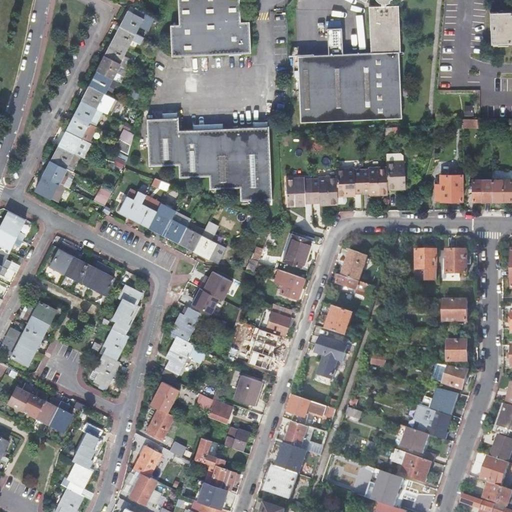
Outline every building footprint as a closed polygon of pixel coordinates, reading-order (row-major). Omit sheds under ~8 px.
[(250,21),(241,22),(240,0),(179,0),(180,23),(172,23),(173,56),(251,53),(250,21)] [(377,0),(378,1),(380,3),(383,4),(383,7),(370,7),(371,56),(299,58),(301,122),(402,119),(400,85),(400,52),(401,52),(400,7),(388,7),(388,5),(390,4),(393,1),(393,0),(401,0),(402,1),(404,0),(362,0),(367,2),(367,0),(377,0)] [(128,10),(120,26),(140,36),(148,21),(128,10)] [(491,12),(490,12),(491,44),(492,43),(511,42),(511,12),(491,13),(491,12)] [(120,26),(112,40),(127,48),(133,38),(138,40),(140,36),(120,26)] [(105,55),(120,63),(128,67),(132,59),(124,55),(127,48),(112,40),(105,55)] [(112,78),(120,63),(105,55),(97,70),(112,78)] [(105,93),(112,78),(97,70),(90,85),(105,93)] [(97,108),(105,93),(90,85),(82,100),(97,108)] [(89,123),(97,108),(82,100),(74,115),(89,123)] [(186,114),(155,114),(155,162),(186,162),(186,175),(215,176),(215,189),(242,188),(243,200),(271,200),(268,127),(267,127),(267,126),(186,128),(186,114)] [(81,138),(89,123),(74,115),(66,130),(81,138)] [(89,123),(81,138),(89,142),(97,127),(89,123)] [(74,153),(81,138),(66,130),(59,145),(74,153)] [(120,139),(131,145),(134,134),(124,130),(120,139)] [(86,141),(81,138),(74,153),(79,155),(86,141)] [(131,145),(120,139),(119,138),(115,148),(128,155),(131,145)] [(66,167),(74,153),(59,145),(51,160),(66,167)] [(124,162),(118,158),(115,165),(121,168),(124,162)] [(58,183),(66,167),(51,160),(43,175),(58,183)] [(404,161),(386,162),(386,167),(387,190),(395,190),(396,187),(406,186),(404,161)] [(379,196),(388,195),(387,190),(386,167),(369,168),(369,170),(361,170),(362,194),(370,193),(379,193),(379,196)] [(354,168),(336,169),(336,177),(337,197),(346,197),(346,194),(356,194),(362,194),(361,170),(354,170),(354,168)] [(66,187),(58,183),(43,175),(36,190),(58,202),(66,187)] [(441,201),(462,201),(462,175),(440,175),(441,201)] [(156,177),(153,184),(169,189),(171,182),(156,177)] [(328,204),(337,204),(337,197),(336,177),(317,178),(318,179),(310,179),(311,202),(319,202),(328,201),(328,204)] [(295,203),(305,202),(311,202),(310,179),(304,180),(304,178),(286,179),(287,206),(295,205),(295,203)] [(492,201),(492,180),(472,180),(472,201),(492,201)] [(511,180),(492,180),(492,201),(511,201),(511,180)] [(101,189),(96,199),(104,203),(109,192),(101,189)] [(119,210),(134,218),(141,204),(134,200),(137,193),(130,189),(119,210)] [(134,218),(149,226),(156,211),(141,204),(134,218)] [(174,217),(189,224),(193,217),(178,210),(174,217)] [(88,223),(94,226),(101,214),(94,211),(88,223)] [(149,226),(164,234),(171,219),(156,211),(149,226)] [(23,223),(6,215),(0,227),(0,228),(22,240),(25,235),(19,231),(23,223)] [(164,234),(178,241),(186,227),(171,219),(164,234)] [(178,241),(194,249),(201,235),(186,227),(178,241)] [(0,246),(9,251),(13,243),(19,246),(22,240),(0,228),(0,246)] [(201,235),(194,249),(218,262),(225,247),(201,235)] [(291,235),(282,261),(301,267),(310,241),(291,235)] [(50,265),(64,272),(75,250),(76,249),(62,242),(50,265)] [(0,263),(8,268),(11,262),(5,259),(9,251),(0,246),(0,263)] [(64,272),(77,279),(86,263),(78,259),(81,253),(75,250),(64,272)] [(426,280),(437,280),(437,250),(416,251),(417,270),(426,270),(426,280)] [(447,274),(467,274),(467,250),(447,250),(447,274)] [(360,282),(369,257),(351,251),(342,276),(360,282)] [(94,267),(86,263),(77,279),(91,286),(103,264),(97,261),(94,267)] [(0,271),(5,274),(8,268),(0,263),(0,271)] [(108,267),(103,264),(91,286),(105,293),(113,277),(106,273),(108,267)] [(260,264),(258,271),(257,273),(265,275),(267,266),(260,264)] [(297,298),(304,279),(279,270),(276,280),(284,283),(281,293),(297,298)] [(376,288),(360,282),(342,276),(337,275),(336,278),(339,279),(337,284),(373,296),(376,288)] [(192,299),(188,307),(200,313),(215,285),(199,277),(188,297),(192,299)] [(112,328),(128,336),(124,334),(138,306),(135,304),(141,292),(125,284),(119,297),(122,298),(112,318),(116,320),(112,328)] [(467,322),(467,300),(444,300),(444,322),(467,322)] [(29,305),(26,311),(49,322),(56,309),(40,301),(36,309),(29,305)] [(272,305),(270,311),(290,317),(292,310),(272,305)] [(186,341),(200,313),(188,307),(184,315),(180,313),(170,333),(192,344),(186,341)] [(346,336),(353,314),(334,307),(327,330),(346,336)] [(290,327),(293,318),(290,317),(270,311),(265,309),(259,327),(284,335),(287,326),(290,327)] [(29,320),(26,328),(42,336),(49,322),(26,311),(23,317),(29,320)] [(15,333),(12,339),(35,350),(42,336),(26,328),(21,336),(15,333)] [(116,360),(128,336),(112,328),(104,344),(107,346),(103,354),(119,362),(116,360)] [(205,351),(192,344),(170,333),(169,334),(176,337),(167,356),(170,358),(166,367),(178,373),(185,360),(188,362),(189,361),(190,361),(192,358),(199,362),(205,351)] [(262,350),(264,350),(263,352),(274,355),(280,338),(264,333),(262,339),(265,341),(262,350)] [(324,356),(323,360),(320,366),(323,367),(320,376),(332,381),(335,372),(333,371),(336,361),(343,363),(346,355),(340,353),(342,345),(321,337),(315,353),(320,355),(324,356)] [(5,352),(27,364),(35,350),(12,339),(9,344),(5,352)] [(448,362),(467,362),(467,341),(448,341),(448,362)] [(340,353),(346,355),(348,347),(342,345),(340,353)] [(119,362),(103,354),(96,370),(99,372),(95,380),(101,383),(99,386),(105,389),(119,362)] [(387,365),(389,356),(376,354),(374,363),(387,365)] [(463,390),(469,369),(461,368),(438,364),(434,376),(437,381),(463,390)] [(265,373),(276,377),(278,370),(267,367),(265,373)] [(242,376),(234,400),(253,406),(261,382),(242,376)] [(163,380),(151,403),(167,412),(179,389),(163,380)] [(16,386),(8,402),(22,409),(33,387),(28,385),(25,390),(16,386)] [(39,390),(33,387),(22,409),(36,416),(44,400),(36,396),(39,390)] [(438,388),(431,409),(434,410),(452,416),(459,394),(438,388)] [(210,414),(214,401),(200,393),(197,404),(209,409),(207,413),(210,414)] [(329,418),(332,409),(294,395),(288,412),(296,415),(294,421),(306,425),(308,419),(306,418),(308,411),(329,418)] [(52,404),(44,400),(36,416),(49,423),(61,401),(55,398),(52,404)] [(214,400),(214,401),(210,414),(211,415),(210,417),(227,423),(232,407),(214,400)] [(67,404),(61,401),(49,423),(63,431),(72,414),(64,410),(67,404)] [(174,416),(167,412),(151,403),(151,404),(158,408),(147,430),(162,439),(174,416)] [(511,406),(506,405),(497,432),(511,437),(511,406)] [(361,418),(363,410),(349,406),(347,414),(361,418)] [(419,431),(430,434),(439,438),(441,431),(447,433),(452,417),(434,411),(434,410),(431,409),(425,406),(423,411),(433,414),(429,425),(421,423),(419,431)] [(293,422),(286,444),(301,449),(309,427),(293,422)] [(81,453),(77,462),(89,468),(103,439),(98,437),(101,430),(86,423),(83,429),(87,431),(77,451),(81,453)] [(243,451),(249,432),(239,429),(238,430),(231,427),(229,435),(236,437),(235,439),(233,439),(233,441),(234,442),(233,447),(243,451)] [(424,453),(430,434),(419,431),(409,427),(403,446),(424,453)] [(0,453),(1,454),(4,455),(6,451),(4,450),(8,441),(0,436),(0,453)] [(511,439),(499,436),(492,457),(507,462),(511,449),(511,439)] [(211,441),(202,438),(195,459),(211,464),(213,465),(214,462),(220,464),(232,468),(233,463),(226,461),(207,454),(211,441)] [(313,440),(310,450),(322,454),(325,444),(313,440)] [(175,441),(170,450),(181,456),(186,447),(175,441)] [(134,468),(142,472),(150,476),(161,453),(146,445),(134,468)] [(305,452),(284,445),(281,452),(279,458),(279,459),(301,466),(305,452)] [(189,462),(175,454),(173,459),(186,467),(189,462)] [(426,482),(433,462),(409,454),(402,472),(412,475),(412,477),(426,482)] [(507,462),(492,457),(489,456),(481,480),(488,482),(502,487),(510,463),(507,462)] [(83,488),(92,469),(89,468),(77,462),(69,478),(71,480),(67,488),(80,494),(81,494),(83,495),(83,496),(91,500),(94,493),(83,488)] [(211,483),(230,490),(234,479),(237,480),(239,475),(240,474),(235,472),(219,467),(220,464),(214,462),(213,465),(211,464),(205,481),(211,483)] [(291,499),(298,474),(275,466),(267,491),(291,499)] [(382,471),(373,499),(381,502),(400,509),(410,480),(382,471)] [(146,503),(157,480),(150,476),(142,472),(130,495),(146,503)] [(508,507),(511,495),(511,489),(502,487),(488,482),(483,498),(495,503),(508,507)] [(205,501),(225,507),(230,490),(211,483),(205,501)] [(357,484),(354,491),(367,495),(369,488),(357,484)] [(59,511),(74,511),(83,496),(83,495),(81,494),(80,494),(67,488),(59,504),(63,506),(59,511)] [(354,499),(356,494),(340,488),(338,494),(354,499)] [(479,511),(492,511),(493,510),(495,505),(464,495),(462,502),(481,508),(479,511)] [(226,511),(227,510),(202,502),(199,511),(200,511),(226,511)] [(406,511),(407,511),(400,509),(381,502),(378,511),(376,511),(375,511),(406,511)] [(265,503),(262,511),(285,511),(286,510),(265,503)]
